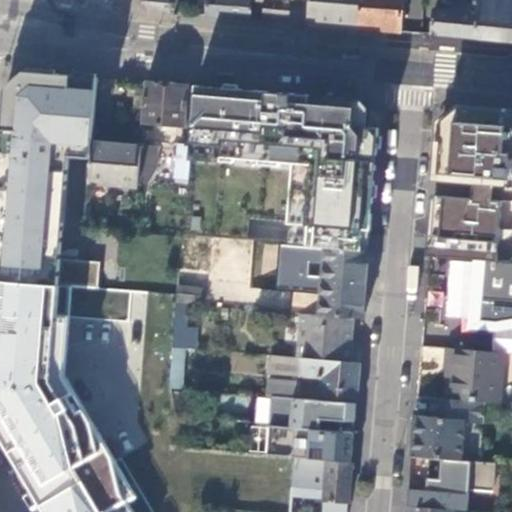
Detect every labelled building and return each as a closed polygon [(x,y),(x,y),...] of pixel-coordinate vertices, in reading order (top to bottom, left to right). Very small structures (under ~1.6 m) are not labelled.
[(169,0),(144,0),(149,10),(169,12),(169,0)] [(208,0),(207,15),(252,19),(254,1),(253,0),(208,0)] [(253,0),(254,1),(265,2),(264,20),(308,23),(309,0),(253,0)] [(309,0),(308,23),(358,28),(359,0),(309,0)] [(359,0),(358,28),(400,31),(403,0),(359,0)] [(454,11),(435,10),(432,34),(480,38),(479,0),(444,0),(444,2),(454,3),(454,11)] [(511,0),(479,0),(480,38),(511,41),(511,0)] [(0,279),(58,285),(99,288),(100,262),(61,259),(70,156),(91,157),(93,140),(98,76),(26,70),(7,88),(0,166),(0,279)] [(168,82),(147,81),(144,123),(186,126),(189,84),(168,82)] [(363,99),(197,85),(192,145),(190,159),(222,162),(223,158),(294,163),(288,244),(326,247),(369,251),(380,127),(363,126),(363,99)] [(511,112),(460,108),(441,124),(436,181),(476,185),(474,200),(434,197),(429,258),(484,262),(497,263),(502,203),(492,202),(494,186),(511,187),(511,112)] [(142,144),(93,140),(91,157),(89,180),(139,185),(140,174),(141,159),(142,144)] [(143,141),(142,144),(141,159),(155,160),(157,160),(159,143),(143,141)] [(190,159),(192,145),(179,144),(175,177),(188,179),(190,159)] [(155,160),(141,159),(140,174),(150,175),(154,176),(155,160)] [(140,174),(139,185),(138,190),(149,191),(150,175),(140,174)] [(184,269),(212,272),(214,244),(186,241),(184,269)] [(364,318),(369,251),(326,247),(288,244),(280,244),(276,289),(321,293),(319,316),(353,318),(364,318)] [(511,264),(497,263),(484,262),(479,321),(499,322),(511,319),(511,264)] [(58,285),(0,279),(0,421),(52,511),(153,511),(121,459),(113,462),(64,376),(68,317),(55,314),(58,285)] [(204,287),(179,285),(177,302),(190,303),(202,304),(204,287)] [(190,303),(177,302),(174,346),(186,347),(190,303)] [(350,362),(353,318),(319,316),(301,314),(296,357),(350,362)] [(184,367),(186,347),(174,346),(172,366),(184,367)] [(441,366),(442,348),(423,347),(422,365),(441,366)] [(505,354),(448,349),(446,369),(450,369),(447,400),(484,403),(501,405),(505,354)] [(356,403),(360,362),(350,362),(296,357),(268,355),(266,373),(323,377),(321,399),(356,403)] [(184,367),(172,366),(172,375),(174,387),(182,388),(184,367)] [(272,396),(288,397),(289,384),(266,381),(265,395),(272,396)] [(288,397),(272,396),(269,425),(321,430),(321,419),(340,420),(339,431),(354,432),(356,403),(321,399),(288,397)] [(416,417),(413,457),(472,462),(475,424),(482,425),(484,403),(447,400),(438,399),(436,419),(416,417)] [(340,420),(321,419),(321,430),(339,431),(340,420)] [(321,430),(269,425),(267,455),(296,457),(352,462),(354,432),(339,431),(321,430)] [(200,506),(261,511),(291,511),(293,495),(296,457),(267,455),(186,448),(200,506)] [(296,457),(293,495),(324,498),(323,500),(348,502),(352,462),(296,457)] [(467,511),(469,490),(494,492),(496,465),(472,462),(413,457),(408,506),(454,510),(467,511)] [(347,511),(348,502),(323,500),(322,511),(347,511)]
